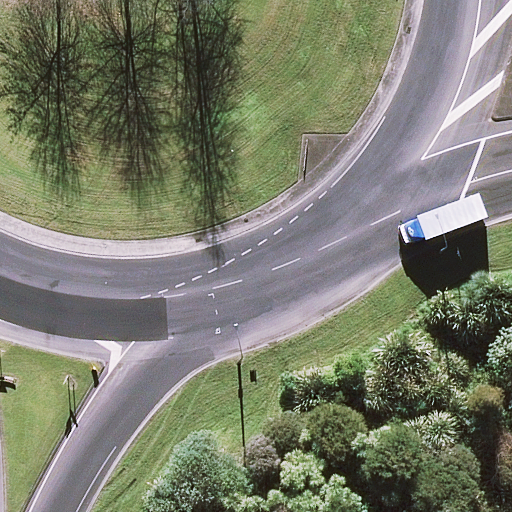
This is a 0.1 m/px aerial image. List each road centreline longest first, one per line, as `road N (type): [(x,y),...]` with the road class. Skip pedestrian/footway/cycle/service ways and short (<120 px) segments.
road 1 (tertiary): [(240,279),(122,399),(53,511)]
road 2 (trunk): [(451,0),(438,65),(414,115),(322,241)]
road 3 (trunk): [(240,279),(189,295),(131,300),(41,292),(0,274)]
road 4 (trunk): [(511,169),(322,241)]
